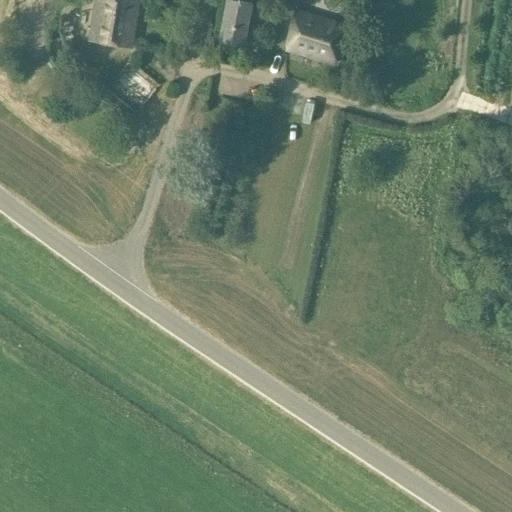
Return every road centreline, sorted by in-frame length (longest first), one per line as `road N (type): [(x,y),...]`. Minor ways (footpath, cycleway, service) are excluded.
road 1 (track): [(467,0),(456,86),(429,117),(403,118),(196,66),(115,290)]
road 2 (unclassified): [(447,511),(298,417),(0,203)]
